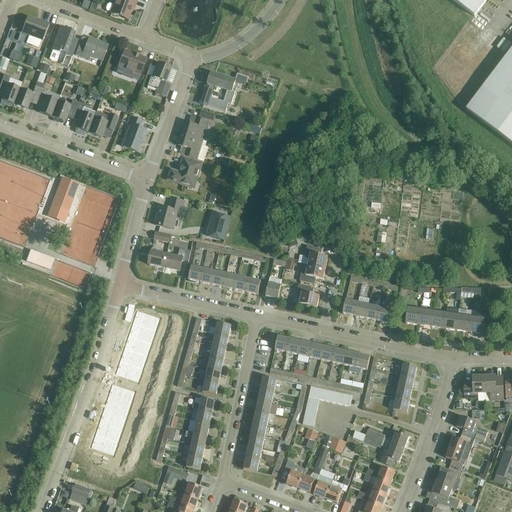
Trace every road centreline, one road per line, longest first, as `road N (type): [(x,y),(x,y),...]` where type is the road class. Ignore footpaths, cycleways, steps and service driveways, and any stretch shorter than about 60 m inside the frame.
road 1 (residential): [(42,511),(121,282)]
road 2 (residential): [(453,357),(256,315)]
road 3 (residential): [(222,479),(256,315)]
road 4 (residential): [(400,511),(453,357)]
road 5 (residential): [(146,181),(0,124)]
road 6 (residential): [(256,315),(121,282)]
road 7 (residential): [(146,181),(190,65)]
